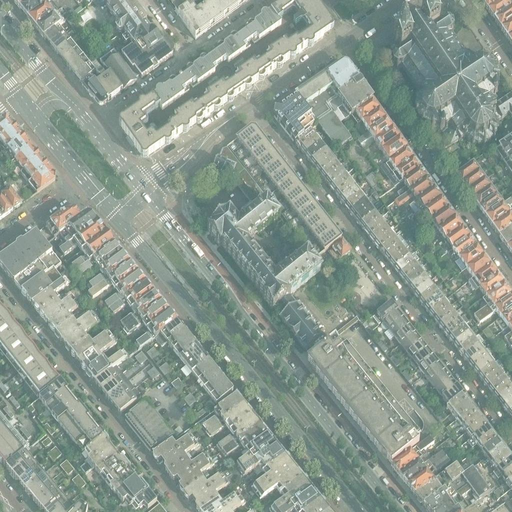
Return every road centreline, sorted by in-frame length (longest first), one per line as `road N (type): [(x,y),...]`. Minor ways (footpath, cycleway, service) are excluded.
road 1 (residential): [(250,105),(511,438)]
road 2 (secondary): [(400,511),(147,191)]
road 3 (secondary): [(117,216),(360,511)]
road 4 (residential): [(188,511),(0,281)]
road 5 (residential): [(345,41),(511,275)]
road 6 (secondary): [(84,112),(0,18)]
